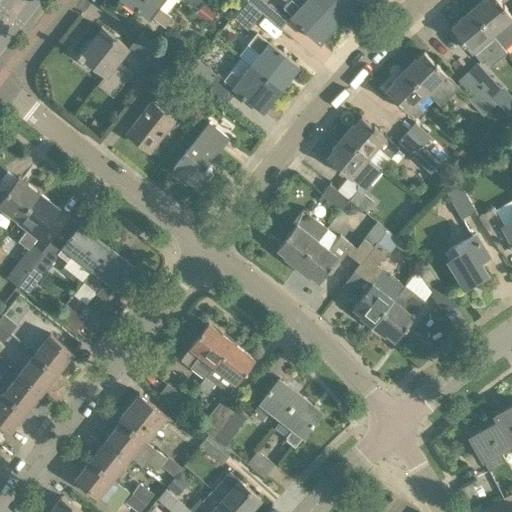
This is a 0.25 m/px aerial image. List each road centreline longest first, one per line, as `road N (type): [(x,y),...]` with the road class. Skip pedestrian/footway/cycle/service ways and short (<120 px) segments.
road 1 (residential): [(9,511),(211,243)]
road 2 (residential): [(211,243),(359,63),(428,0)]
road 3 (residential): [(211,243),(0,86)]
road 4 (residential): [(400,416),(211,243)]
road 5 (residential): [(400,416),(511,341)]
road 6 (residential): [(311,511),(400,416)]
